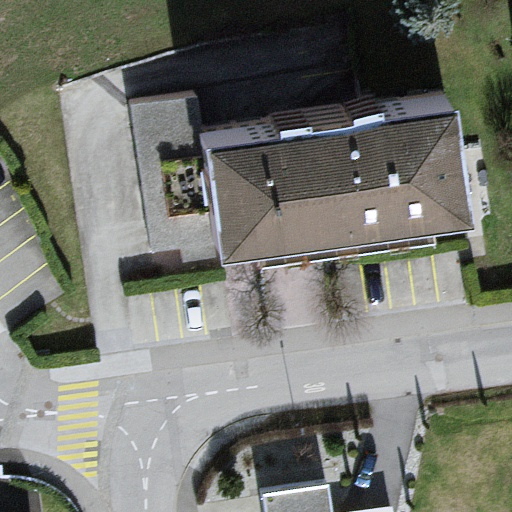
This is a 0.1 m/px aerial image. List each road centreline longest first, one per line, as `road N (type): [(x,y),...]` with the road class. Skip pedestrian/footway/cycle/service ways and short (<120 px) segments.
road 1 (residential): [(129,409),(511,351)]
road 2 (residential): [(0,413),(129,409)]
